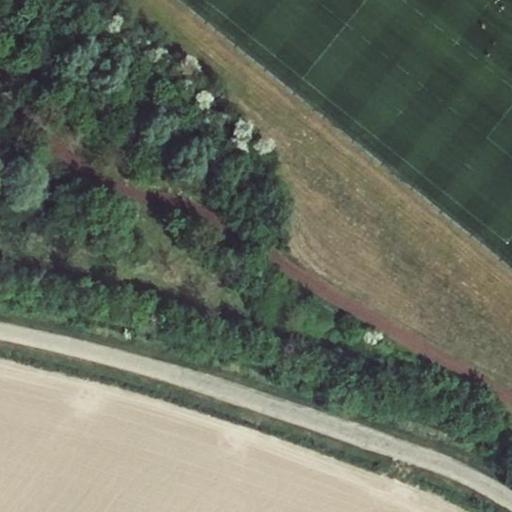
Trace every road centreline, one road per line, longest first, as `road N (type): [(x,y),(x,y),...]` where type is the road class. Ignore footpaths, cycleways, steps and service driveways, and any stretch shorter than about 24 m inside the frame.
road 1 (track): [(511,402),(212,214),(112,192),(0,99)]
road 2 (unclassified): [(511,502),(454,470),(206,385),(0,332)]
